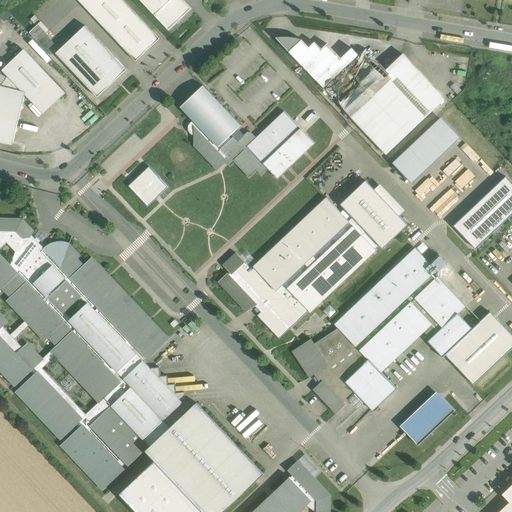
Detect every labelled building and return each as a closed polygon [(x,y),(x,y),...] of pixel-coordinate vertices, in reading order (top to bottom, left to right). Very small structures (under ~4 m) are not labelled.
[(159,39),(122,0),(77,0),(135,61),(159,39)] [(139,0),(154,15),(170,0),(139,0)] [(182,0),(170,0),(154,15),(168,30),(191,9),(182,0)] [(41,22),(29,33),(37,41),(45,34),(49,30),(41,22)] [(126,70),(85,26),(56,53),(97,97),(126,70)] [(269,30),(323,88),(366,48),(354,37),(338,51),(324,36),(316,42),(309,33),(302,39),(293,31),(269,30)] [(45,34),(37,42),(41,46),(49,38),(45,34)] [(49,38),(41,46),(45,50),(53,43),(49,38)] [(53,43),(45,50),(49,55),(57,47),(53,43)] [(386,70),(366,48),(323,88),(356,123),(386,155),(420,122),(445,99),(424,77),(407,92),(386,70)] [(1,88),(0,88),(0,140),(13,144),(25,94),(19,93),(22,90),(45,113),(64,95),(22,51),(3,69),(9,75),(1,88)] [(424,76),(403,54),(386,70),(407,92),(424,77),(424,76)] [(203,86),(180,107),(193,120),(190,123),(189,124),(188,126),(188,127),(188,128),(188,130),(188,131),(189,132),(190,133),(190,134),(191,135),(194,136),(194,145),(217,170),(227,161),(225,160),(228,157),(231,159),(244,147),(237,140),(233,137),(232,139),(229,137),(241,126),(203,86)] [(314,144),(283,112),(256,138),(248,130),(237,140),(244,147),(231,159),(249,177),(256,170),(263,177),(269,171),(277,180),(314,144)] [(406,182),(455,136),(436,116),(387,162),(406,182)] [(475,162),(487,176),(492,171),(480,158),(475,162)] [(149,169),(129,188),(148,208),(168,189),(149,169)] [(511,214),(511,183),(506,177),(453,226),(475,249),(511,214)] [(365,180),(340,204),(378,245),(382,249),(408,225),(365,180)] [(326,197),(253,267),(254,268),(276,291),(283,284),(308,311),(310,313),(376,250),(375,248),(378,245),(345,209),(341,213),(328,199),(326,197)] [(168,338),(91,258),(83,266),(77,259),(80,256),(69,245),(70,243),(67,242),(64,241),(60,241),(58,241),(56,241),(53,242),(52,243),(49,244),(47,245),(43,248),(31,234),(32,231),(22,220),(0,219),(0,290),(3,288),(11,296),(7,300),(26,320),(30,325),(45,340),(49,337),(57,345),(51,351),(56,356),(99,402),(100,403),(121,382),(118,379),(122,376),(117,372),(136,354),(140,359),(144,356),(146,359),(168,338)] [(40,241),(45,235),(38,229),(33,235),(40,241)] [(421,252),(426,248),(422,243),(417,247),(421,252)] [(415,248),(334,324),(338,328),(368,360),(369,359),(381,372),(424,332),(430,339),(457,313),(458,314),(465,307),(437,277),(435,278),(432,275),(437,270),(415,248)] [(276,291),(254,268),(252,270),(236,253),(223,266),(230,272),(228,274),(227,273),(219,281),(247,311),(255,306),(256,307),(254,309),(257,313),(259,311),(261,312),(257,315),(279,338),(308,311),(283,284),(276,291)] [(511,335),(490,312),(472,329),(446,355),(473,385),(511,348),(511,335)] [(430,339),(428,341),(443,357),(446,355),(472,329),(458,314),(457,313),(430,339)] [(121,382),(100,403),(99,402),(86,414),(43,368),(56,356),(51,351),(42,359),(27,343),(22,348),(15,339),(30,325),(26,320),(10,335),(3,327),(7,322),(0,314),(0,369),(15,386),(31,371),(34,374),(16,391),(61,439),(77,425),(79,428),(61,445),(103,490),(125,469),(122,467),(126,463),(129,466),(145,450),(145,451),(170,428),(124,379),(122,376),(118,379),(121,382)] [(338,328),(314,344),(311,339),(293,351),(310,377),(314,374),(315,377),(313,378),(316,382),(318,380),(320,383),(314,389),(336,413),(345,405),(343,403),(345,401),(346,402),(356,393),(345,382),(368,360),(338,328)] [(222,511),(263,474),(196,403),(189,410),(187,408),(191,405),(190,401),(186,401),(185,392),(176,393),(175,384),(168,385),(167,376),(160,376),(159,367),(151,368),(150,369),(143,361),(143,362),(140,359),(136,354),(117,372),(122,376),(124,379),(170,428),(145,451),(153,459),(202,511),(222,511)] [(368,360),(345,382),(356,393),(373,411),(396,388),(381,372),(369,359),(368,360)] [(436,391),(400,426),(418,445),(454,410),(436,391)] [(202,511),(153,459),(119,490),(140,511),(202,511)] [(329,511),(330,496),(297,461),(288,470),(293,475),(290,477),(311,500),(306,505),(315,511),(329,511)] [(290,477),(252,511),(298,511),(306,505),(311,500),(290,477)] [(511,484),(502,494),(509,502),(511,499),(511,484)] [(511,511),(511,499),(509,502),(498,511),(511,511)]
